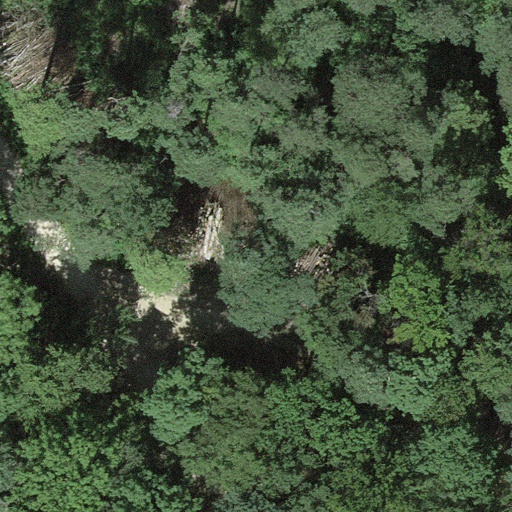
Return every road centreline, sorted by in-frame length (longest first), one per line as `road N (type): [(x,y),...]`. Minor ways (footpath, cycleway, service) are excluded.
road 1 (track): [(511,505),(353,383),(237,330),(114,324)]
road 2 (track): [(230,511),(0,139)]
road 3 (track): [(465,0),(511,190)]
